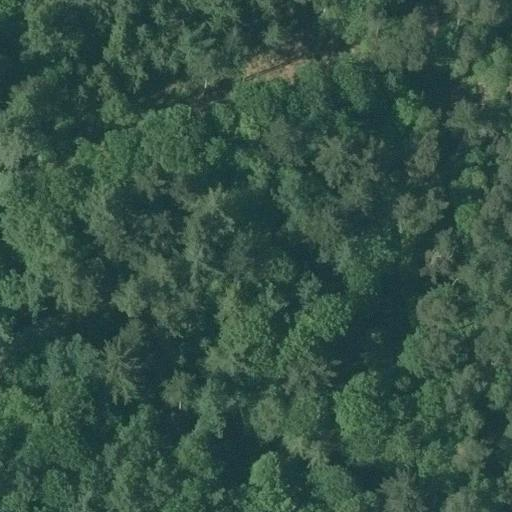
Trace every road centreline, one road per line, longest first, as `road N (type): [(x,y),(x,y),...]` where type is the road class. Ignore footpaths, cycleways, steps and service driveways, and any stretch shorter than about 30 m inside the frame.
road 1 (track): [(365,112),(421,511)]
road 2 (track): [(0,250),(365,112)]
